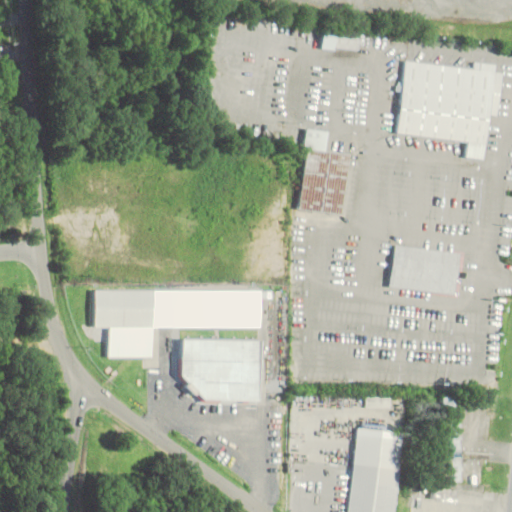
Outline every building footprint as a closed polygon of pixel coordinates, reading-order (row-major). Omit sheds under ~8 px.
[(359,32),(322,32),(322,49),(359,49),(359,32)] [(482,159),(487,114),(495,115),(500,72),(493,72),(493,64),(473,62),(472,68),(403,61),(395,133),(466,141),(464,157),(482,159)] [(341,215),(347,154),(323,152),(325,131),(306,129),(297,210),(341,215)] [(388,287),(461,294),(465,252),(393,244),(388,287)] [(93,327),(153,327),(153,290),(93,290),(93,327)] [(181,399),(257,400),(258,340),(182,339),(181,399)] [(460,396),(440,396),(440,481),(460,481),(460,396)] [(346,511),(393,511),(402,432),(355,427),(346,511)]
